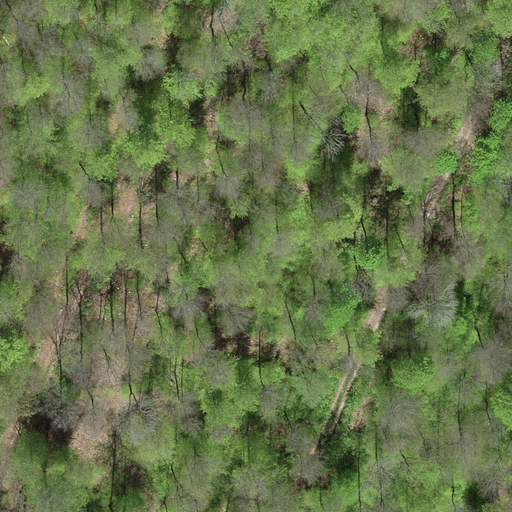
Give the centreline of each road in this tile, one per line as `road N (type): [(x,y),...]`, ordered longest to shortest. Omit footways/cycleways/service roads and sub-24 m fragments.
road 1 (track): [(291,511),(511,30)]
road 2 (track): [(0,462),(92,268),(241,0)]
